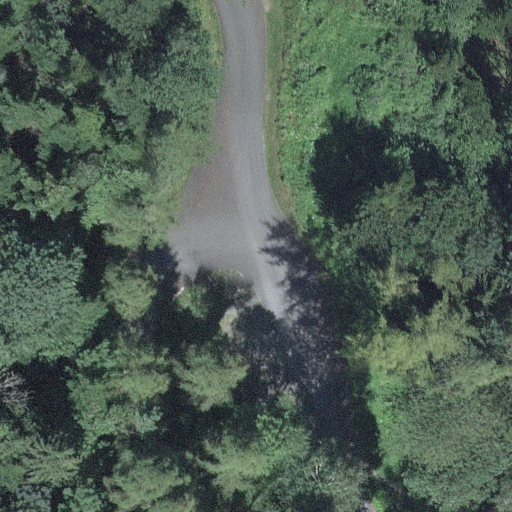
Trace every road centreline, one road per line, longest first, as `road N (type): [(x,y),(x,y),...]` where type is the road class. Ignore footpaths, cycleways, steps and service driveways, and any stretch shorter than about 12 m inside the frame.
road 1 (track): [(370,511),(319,420),(258,215),(239,0)]
road 2 (track): [(258,215),(177,247),(147,285),(143,359),(168,478),(185,511)]
